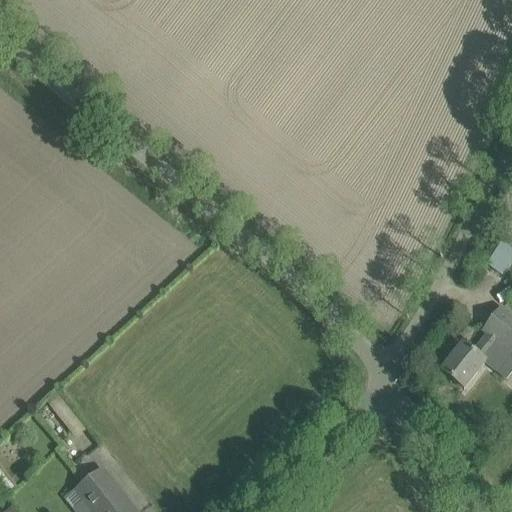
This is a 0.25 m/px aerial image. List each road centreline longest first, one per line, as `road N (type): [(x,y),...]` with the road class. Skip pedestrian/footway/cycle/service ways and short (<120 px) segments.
road 1 (unclassified): [(386,385),(342,322),(0,25)]
road 2 (unclassified): [(386,385),(511,139)]
road 3 (unclassified): [(261,511),(386,385)]
road 4 (unclassified): [(492,511),(448,473),(386,385)]
